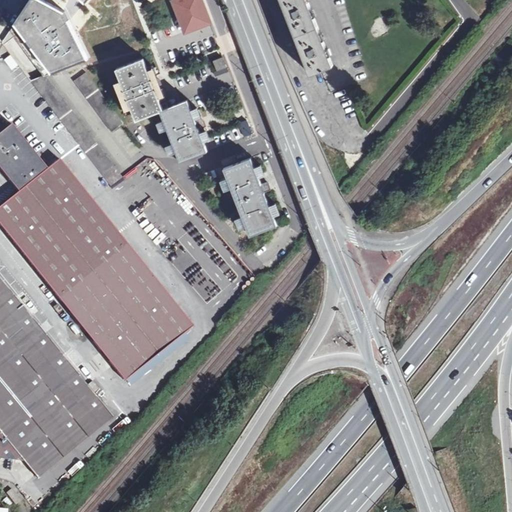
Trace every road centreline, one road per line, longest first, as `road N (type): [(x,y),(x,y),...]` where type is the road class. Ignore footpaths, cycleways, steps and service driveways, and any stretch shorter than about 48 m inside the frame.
road 1 (trunk): [(511,232),(282,511)]
road 2 (residential): [(467,22),(360,143),(344,138),(290,67),(274,11),(261,0)]
road 3 (secondary): [(236,0),(310,192)]
road 4 (trunk): [(333,511),(441,388)]
road 5 (trunk): [(288,380),(203,511)]
road 6 (trunk): [(348,511),(441,388)]
road 7 (secondary): [(381,372),(434,511)]
road 8 (residential): [(265,136),(211,0)]
road 9 (trunk): [(511,492),(504,386),(511,347)]
road 10 (trunk): [(433,230),(399,246),(361,242),(324,204)]
road 11 (residential): [(177,174),(258,267)]
